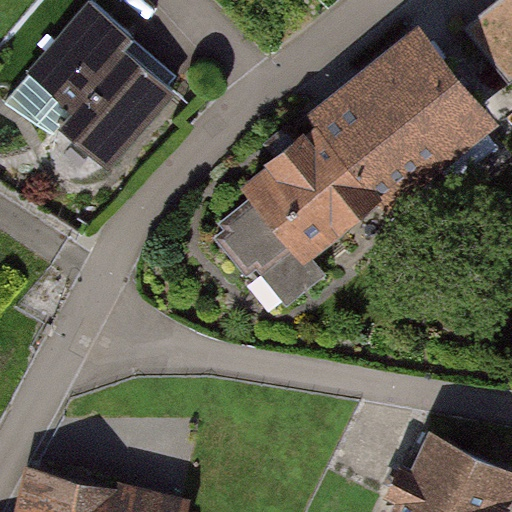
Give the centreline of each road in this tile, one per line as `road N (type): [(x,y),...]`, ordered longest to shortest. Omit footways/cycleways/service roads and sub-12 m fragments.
road 1 (residential): [(66,349),(166,175),(263,82),(370,0)]
road 2 (residential): [(511,408),(171,353),(66,349)]
road 3 (residential): [(0,464),(66,349)]
